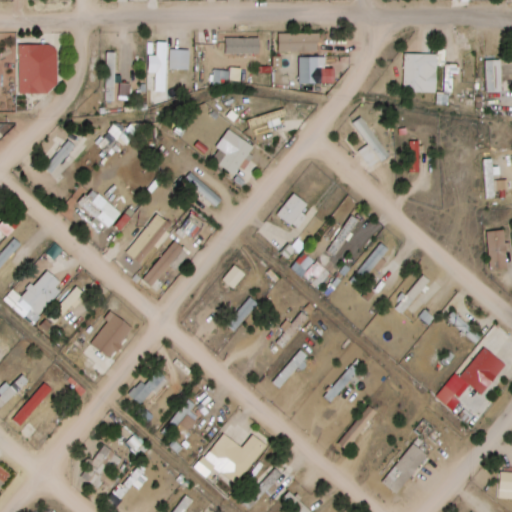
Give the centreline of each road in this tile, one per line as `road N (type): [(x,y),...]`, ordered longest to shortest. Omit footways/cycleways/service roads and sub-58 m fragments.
road 1 (residential): [(381,511),(0,172)]
road 2 (tertiary): [(511,17),(89,19)]
road 3 (residential): [(164,322),(369,74),(372,0)]
road 4 (residential): [(511,315),(312,140)]
road 5 (residential): [(10,511),(164,322)]
road 6 (tertiary): [(0,167),(69,98),(89,19)]
road 7 (residential): [(426,511),(511,414)]
